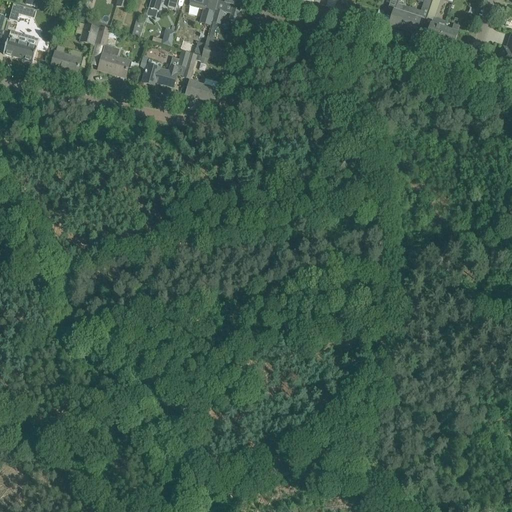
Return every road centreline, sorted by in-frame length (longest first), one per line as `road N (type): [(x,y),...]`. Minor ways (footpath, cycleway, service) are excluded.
road 1 (unclassified): [(204,511),(0,217)]
road 2 (residential): [(0,83),(216,124),(229,111),(259,10)]
road 3 (residential): [(468,79),(259,10)]
